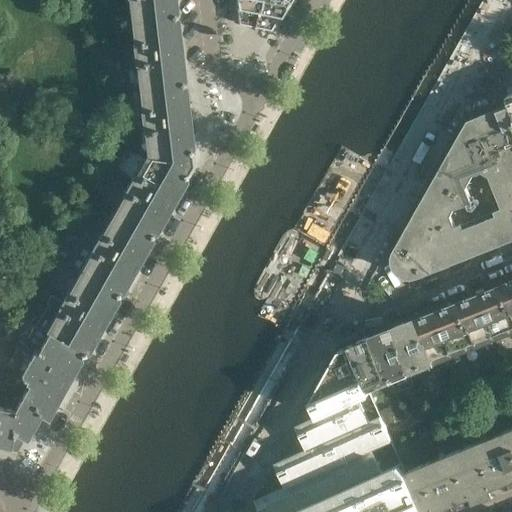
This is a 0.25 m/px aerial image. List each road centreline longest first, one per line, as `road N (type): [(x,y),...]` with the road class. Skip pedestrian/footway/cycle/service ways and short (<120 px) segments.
road 1 (residential): [(26,511),(260,93)]
road 2 (residential): [(337,298),(462,78)]
road 3 (residential): [(216,511),(337,298)]
road 4 (residential): [(337,298),(380,314),(511,264)]
